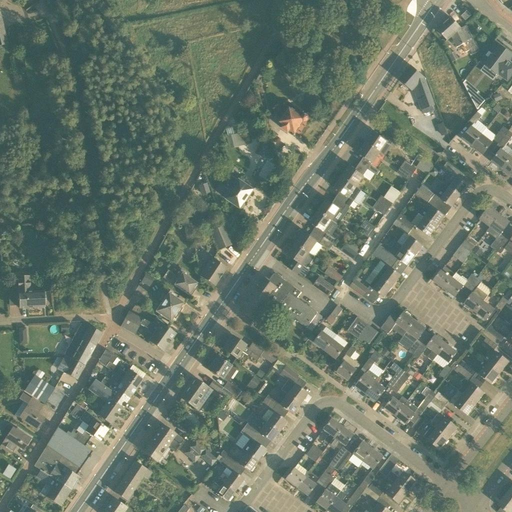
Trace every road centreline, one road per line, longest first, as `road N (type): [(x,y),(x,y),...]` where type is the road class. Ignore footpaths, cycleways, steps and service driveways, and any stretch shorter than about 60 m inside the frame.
road 1 (secondary): [(176,368),(436,0)]
road 2 (residential): [(255,489),(328,401),(446,484)]
road 3 (residential): [(0,507),(111,326)]
road 4 (secondary): [(77,511),(176,368)]
road 5 (residential): [(405,286),(487,178)]
